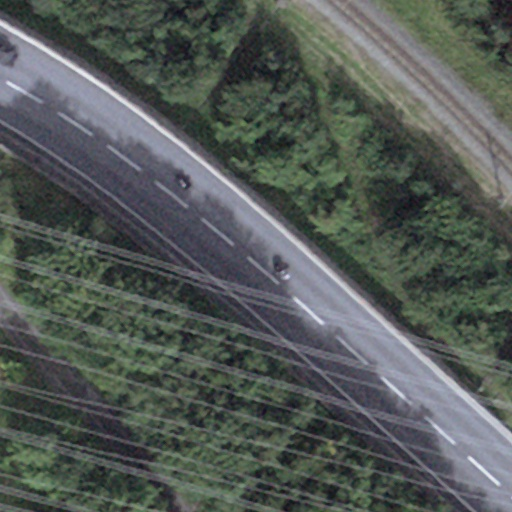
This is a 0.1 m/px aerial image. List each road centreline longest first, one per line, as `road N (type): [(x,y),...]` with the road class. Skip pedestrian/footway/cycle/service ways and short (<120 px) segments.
road 1 (primary): [(511,505),(307,314),(87,137),(0,84)]
road 2 (track): [(0,316),(80,408),(152,511)]
